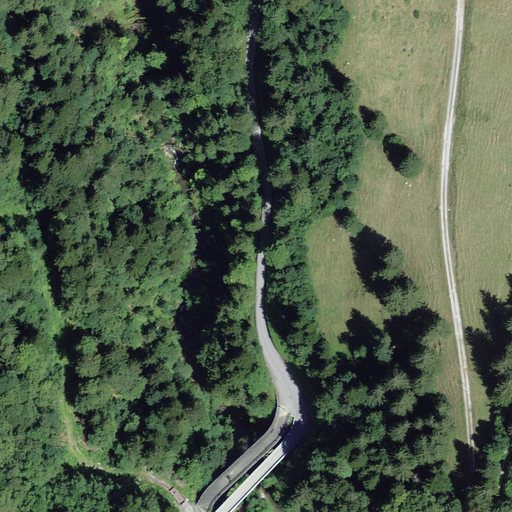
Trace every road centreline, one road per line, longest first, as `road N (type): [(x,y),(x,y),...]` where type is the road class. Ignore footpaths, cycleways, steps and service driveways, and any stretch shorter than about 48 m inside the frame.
road 1 (track): [(6,0),(20,218),(51,274),(77,449),(113,471),(153,477),(183,502)]
road 2 (unclassified): [(258,0),(250,79),(268,199),(262,323),(301,420),(223,511)]
road 3 (track): [(472,511),(446,230),(460,0)]
